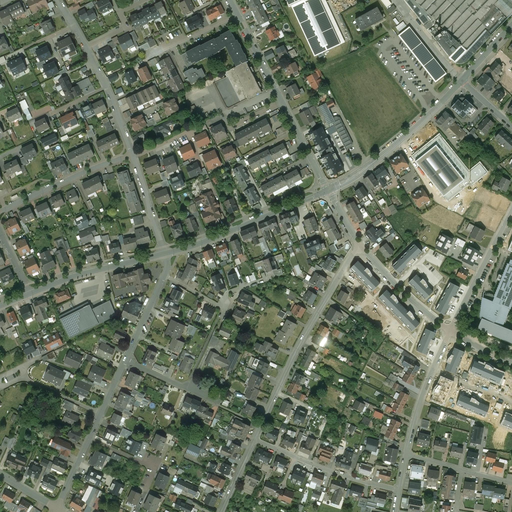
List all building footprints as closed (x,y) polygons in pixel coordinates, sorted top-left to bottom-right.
[(30,0),(28,1),(28,3),(32,11),(35,9),(36,11),(45,7),(44,6),(47,4),(45,0),(30,0)] [(103,0),(97,3),(102,13),(112,8),(109,2),(110,2),(109,0),(103,0)] [(189,0),(187,0),(180,4),(185,14),(192,10),(194,9),(189,0)] [(258,0),(249,5),(252,10),(261,6),(258,0)] [(270,0),(277,11),(282,8),(278,0),(270,0)] [(324,0),(305,0),(291,6),(314,57),(345,43),(324,0)] [(511,0),(404,0),(449,57),(448,57),(455,63),(459,64),(462,64),(465,63),(470,58),(500,25),(511,13),(511,0)] [(20,3),(7,9),(12,19),(24,13),(20,4),(20,3)] [(161,3),(155,6),(159,14),(159,15),(160,16),(166,13),(161,3)] [(220,5),(213,9),(217,17),(224,13),(220,5)] [(261,6),(252,10),(255,16),(263,11),(261,6)] [(155,7),(149,10),(153,19),(154,20),(160,17),(160,16),(159,15),(159,14),(155,7)] [(377,8),(355,20),(361,31),(383,19),(377,8)] [(12,19),(7,9),(0,12),(0,14),(2,20),(3,20),(6,25),(13,22),(12,19)] [(92,9),(86,13),(84,10),(78,13),(80,17),(81,17),(83,21),(89,18),(90,21),(97,18),(92,9)] [(148,9),(142,12),(143,13),(147,22),(153,19),(149,10),(148,9)] [(213,9),(206,13),(210,21),(211,20),(212,21),(213,21),(213,19),(217,17),(213,9)] [(52,10),(50,11),(47,12),(49,18),(55,15),(52,10)] [(263,11),(255,16),(257,21),(266,16),(263,11)] [(143,13),(136,16),(141,25),(141,26),(148,23),(147,22),(143,13)] [(135,15),(129,17),(134,28),(141,25),(136,16),(135,15)] [(198,15),(186,21),(191,30),(195,28),(194,26),(202,22),(198,15)] [(266,16),(257,21),(260,25),(260,26),(261,25),(269,21),(266,16)] [(50,20),(40,25),(42,29),(43,28),(46,34),(54,30),(50,20)] [(403,21),(396,27),(400,32),(407,25),(403,21)] [(446,74),(409,27),(399,36),(435,82),(446,74)] [(274,28),(271,29),(271,28),(269,28),(270,30),(266,31),(271,41),(278,37),(278,36),(279,36),(277,31),(276,32),(274,28)] [(235,41),(230,31),(220,36),(221,36),(214,40),(220,50),(226,47),(236,67),(247,61),(248,61),(237,40),(235,41)] [(135,41),(131,33),(127,35),(133,46),(135,49),(138,47),(135,41)] [(127,35),(118,40),(123,51),(129,48),(133,46),(127,35)] [(0,39),(0,50),(2,50),(2,52),(8,49),(9,48),(8,47),(7,45),(5,40),(3,41),(2,38),(0,39)] [(75,50),(70,38),(58,44),(61,49),(63,55),(64,54),(70,51),(70,52),(75,50)] [(200,45),(186,53),(191,64),(192,64),(195,62),(196,63),(206,58),(206,59),(217,53),(220,51),(220,50),(214,40),(214,39),(200,46),(200,45)] [(112,42),(107,45),(108,47),(110,50),(115,47),(112,42)] [(283,46),(276,50),(281,61),(288,57),(290,56),(288,52),(287,53),(283,46)] [(41,62),(44,60),(52,57),(47,47),(40,50),(36,52),(41,62)] [(108,47),(98,52),(103,63),(107,61),(107,60),(113,57),(110,50),(108,47)] [(294,49),(288,52),(290,56),(288,57),(289,59),(297,55),(294,49)] [(78,54),(75,50),(70,52),(70,51),(64,54),(65,57),(66,60),(78,54)] [(271,51),(264,54),(267,60),(274,56),(271,51)] [(191,64),(186,53),(181,55),(187,67),(192,65),(192,64),(191,64)] [(169,58),(159,63),(162,69),(172,64),(169,58)] [(22,59),(19,60),(19,59),(15,61),(14,60),(14,61),(20,73),(23,71),(24,71),(24,70),(26,69),(26,70),(27,69),(25,66),(22,60),(22,59)] [(14,61),(7,64),(8,68),(10,73),(11,73),(10,72),(12,71),(14,76),(14,75),(17,74),(17,75),(17,74),(20,73),(14,61)] [(247,61),(235,68),(235,67),(233,68),(226,72),(228,77),(231,83),(241,102),(246,100),(247,100),(261,92),(259,88),(261,86),(259,82),(257,83),(251,73),(253,72),(251,67),(249,68),(247,65),(249,64),(247,61)] [(47,66),(43,68),(44,68),(48,78),(59,73),(59,72),(54,62),(47,66)] [(502,68),(495,62),(489,69),(492,71),(496,75),(496,74),(502,68)] [(172,64),(162,69),(165,75),(175,70),(172,64)] [(292,64),(289,66),(287,65),(283,67),(286,73),(290,74),(293,73),(294,76),(299,73),(295,65),(292,64)] [(279,65),(271,68),(273,74),(278,71),(277,70),(280,68),(279,65)] [(62,75),(68,72),(65,66),(62,68),(63,70),(59,72),(59,73),(60,75),(62,75)] [(146,67),(138,71),(139,71),(144,82),(152,79),(151,78),(146,67)] [(193,68),(185,72),(191,85),(204,78),(202,75),(204,74),(201,69),(197,71),(196,68),(194,70),(193,68)] [(175,70),(165,75),(168,81),(178,76),(175,70)] [(132,71),(125,74),(126,77),(125,77),(125,80),(127,81),(128,81),(130,85),(137,81),(132,71)] [(496,75),(492,71),(489,74),(489,75),(496,81),(497,82),(501,78),(496,74),(496,75)] [(222,73),(203,82),(206,87),(213,84),(225,79),(222,73)] [(316,73),(307,78),(313,89),(323,85),(319,77),(317,73),(316,73)] [(110,82),(118,78),(116,74),(108,77),(110,82)] [(496,81),(489,75),(487,77),(484,74),(477,82),(487,91),(496,81)] [(178,76),(168,81),(171,87),(181,82),(178,76)] [(63,78),(59,80),(63,90),(71,86),(67,77),(63,78)] [(213,84),(217,91),(231,83),(228,77),(225,79),(213,84)] [(84,80),(76,84),(78,86),(80,90),(87,86),(84,80)] [(292,80),(284,84),(286,89),(287,89),(287,88),(294,85),(292,80)] [(181,82),(171,87),(174,92),(184,88),(181,82)] [(231,83),(217,91),(226,108),(229,109),(241,103),(231,83)] [(63,90),(59,92),(61,97),(63,98),(66,96),(68,101),(82,94),(80,90),(78,86),(76,84),(71,86),(63,90)] [(294,85),(287,88),(287,89),(292,98),(299,94),(300,94),(298,91),(295,84),(294,85)] [(159,96),(154,86),(149,88),(154,99),(159,96)] [(149,88),(143,91),(148,102),(154,99),(149,88)] [(498,90),(497,91),(493,96),(498,101),(500,98),(501,99),(504,95),(503,95),(504,93),(502,91),(501,92),(498,90)] [(148,102),(143,91),(137,94),(142,104),(148,102)] [(142,104),(137,94),(132,96),(137,107),(142,104)] [(132,96),(126,99),(131,110),(137,107),(132,96)] [(458,100),(451,108),(459,115),(462,118),(466,114),(473,107),(465,99),(465,100),(465,99),(464,99),(463,99),(463,98),(462,98),(461,98),(460,99),(459,99),(458,99),(458,100)] [(33,118),(25,99),(19,102),(27,120),(33,118)] [(169,102),(167,103),(167,104),(164,106),(166,111),(167,111),(169,115),(179,110),(174,100),(174,99),(169,102)] [(102,100),(91,106),(95,114),(96,115),(107,110),(102,100)] [(309,109),(310,109),(314,106),(311,100),(306,103),(309,109)] [(331,101),(326,103),(328,109),(334,106),(331,101)] [(326,103),(318,107),(328,125),(335,122),(333,119),(328,109),(326,103)] [(91,104),(80,109),(84,118),(87,117),(94,113),(95,114),(91,106),(91,104)] [(318,113),(316,109),(314,106),(310,109),(313,115),(318,113)] [(326,129),(328,129),(329,128),(328,125),(318,107),(316,109),(318,113),(324,126),(326,129)] [(478,111),(473,107),(466,114),(471,118),(478,111)] [(17,109),(7,114),(10,122),(21,117),(17,109)] [(129,110),(123,113),(125,119),(132,116),(129,110)] [(308,110),(299,114),(305,125),(314,121),(311,114),(310,115),(308,110)] [(445,112),(436,122),(444,131),(454,121),(450,117),(445,112)] [(73,113),(60,118),(65,129),(70,126),(69,125),(77,122),(77,123),(73,113)] [(158,113),(152,115),(156,124),(157,124),(155,122),(161,119),(158,113)] [(141,115),(134,119),(135,120),(131,122),(134,127),(136,131),(146,126),(145,122),(141,115)] [(153,118),(145,122),(146,126),(147,125),(148,128),(156,124),(152,115),(153,118)] [(335,128),(345,150),(351,147),(352,144),(339,118),(336,117),(333,119),(335,122),(328,125),(329,128),(333,126),(336,124),(338,127),(335,128)] [(493,124),(487,118),(478,128),(486,135),(489,132),(487,130),(493,124)] [(45,119),(34,124),(38,132),(49,127),(45,119)] [(266,119),(250,127),(256,138),(272,130),(266,119)] [(109,121),(103,124),(107,133),(113,130),(109,121)] [(453,122),(448,127),(461,141),(465,137),(467,135),(462,130),(453,122)] [(165,123),(153,129),(157,138),(160,136),(162,138),(166,136),(165,134),(169,132),(167,127),(165,123)] [(205,124),(199,127),(199,129),(201,131),(202,134),(205,132),(206,134),(209,132),(205,124)] [(221,124),(211,129),(217,142),(227,136),(224,130),(223,128),(221,124)] [(250,127),(234,135),(237,140),(240,146),(256,138),(250,127)] [(429,127),(417,137),(423,144),(432,137),(433,139),(437,136),(429,127)] [(319,129),(310,134),(319,152),(330,147),(327,141),(329,140),(322,128),(319,130),(319,129)] [(465,128),(462,130),(467,135),(465,137),(469,140),(473,137),(472,136),(469,133),(465,128)] [(12,129),(9,130),(14,141),(17,140),(12,129)] [(87,131),(86,132),(89,138),(95,135),(92,129),(90,130),(87,131)] [(511,147),(511,141),(501,131),(495,138),(509,151),(511,147)] [(202,134),(200,135),(204,145),(210,142),(206,134),(205,132),(202,134)] [(55,134),(41,140),(44,148),(59,141),(55,134)] [(115,134),(96,143),(101,152),(109,149),(112,147),(111,147),(119,144),(115,134)] [(204,145),(200,135),(194,137),(199,147),(204,145)] [(469,173),(439,136),(413,157),(417,161),(416,162),(443,196),(444,195),(448,200),(469,183),(470,185),(486,173),(479,164),(469,173)] [(283,144),(276,148),(278,150),(281,157),(288,153),(286,150),(283,144)] [(32,145),(21,150),(25,157),(26,159),(26,160),(37,155),(32,145)] [(190,145),(180,150),(182,155),(192,150),(190,145)] [(86,146),(71,153),(71,155),(68,156),(73,166),(94,156),(89,146),(86,148),(86,146)] [(228,147),(227,147),(226,147),(226,148),(222,150),(223,154),(223,155),(224,155),(224,156),(224,157),(225,157),(226,161),(231,158),(232,159),(233,158),(233,157),(236,156),(235,152),(236,152),(235,149),(234,149),(233,149),(231,146),(228,147)] [(276,148),(269,151),(273,159),(274,160),(281,157),(278,150),(276,148)] [(192,150),(182,155),(185,160),(195,155),(192,150)] [(268,150),(261,154),(266,163),(273,159),(269,151),(268,150)] [(204,155),(203,156),(205,160),(209,170),(221,165),(219,161),(218,158),(214,151),(204,155)] [(332,152),(322,158),(331,177),(344,170),(337,157),(335,158),(332,152)] [(261,154),(254,157),(259,166),(266,163),(261,154)] [(401,155),(397,157),(396,157),(394,158),(394,159),(390,161),(397,173),(408,167),(401,155)] [(26,159),(25,157),(20,159),(23,165),(24,166),(28,164),(26,160),(26,159)] [(173,157),(163,161),(167,171),(168,173),(178,169),(173,157)] [(254,157),(247,161),(252,170),(259,166),(254,157)] [(64,163),(63,159),(62,159),(57,162),(61,172),(67,169),(64,163)] [(16,160),(13,161),(13,162),(10,163),(15,173),(21,170),(20,167),(16,160)] [(156,160),(143,164),(147,175),(152,173),(152,172),(159,169),(158,167),(159,167),(156,160)] [(51,164),(51,165),(53,168),(56,175),(61,172),(57,162),(51,164)] [(15,173),(10,163),(7,164),(4,166),(7,172),(8,176),(9,176),(15,173)] [(197,163),(187,168),(190,174),(191,173),(193,176),(200,173),(200,171),(201,170),(200,170),(198,166),(199,166),(198,166),(197,163)] [(233,170),(236,177),(246,172),(243,167),(242,165),(240,167),(233,170)] [(383,166),(373,173),(382,186),(386,184),(382,177),(388,174),(383,166)] [(127,170),(117,174),(121,186),(123,185),(131,183),(131,182),(127,170)] [(297,170),(290,174),(294,183),(302,179),(297,170)] [(240,183),(240,184),(245,181),(249,179),(246,172),(236,177),(240,183)] [(290,174),(283,177),(287,185),(287,186),(294,183),(290,174)] [(378,184),(371,174),(363,180),(370,190),(373,188),(374,190),(379,187),(377,185),(378,184)] [(393,184),(399,180),(395,174),(389,177),(393,184)] [(180,175),(170,179),(174,190),(184,186),(180,175)] [(99,176),(96,178),(90,181),(95,192),(95,191),(95,190),(98,188),(99,190),(102,188),(103,188),(102,185),(100,181),(101,181),(99,176)] [(282,176),(275,180),(280,189),(287,185),(283,177),(282,176)] [(510,181),(503,177),(499,185),(494,182),(492,187),(497,190),(498,188),(505,192),(507,187),(510,181)] [(163,181),(160,182),(163,188),(169,186),(167,180),(163,181)] [(275,180),(268,183),(273,192),(280,189),(275,180)] [(90,181),(82,184),(87,195),(88,195),(87,194),(91,192),(91,193),(95,192),(90,181)] [(244,192),(249,189),(245,181),(240,184),(240,183),(239,184),(243,193),(244,192)] [(142,210),(133,182),(131,182),(131,183),(123,185),(132,213),(142,210)] [(268,183),(261,187),(265,196),(273,192),(268,183)] [(244,192),(248,199),(257,194),(253,187),(249,189),(244,192)] [(362,187),(354,192),(360,200),(361,199),(366,196),(367,195),(362,187)] [(415,193),(411,195),(418,207),(429,200),(422,189),(418,191),(415,192),(415,193)] [(78,197),(74,190),(71,191),(69,192),(69,193),(66,194),(70,202),(73,200),(74,202),(79,199),(78,197)] [(166,190),(155,194),(159,204),(163,203),(162,202),(170,199),(166,190)] [(210,192),(205,194),(204,193),(201,194),(202,197),(197,199),(199,204),(204,202),(206,207),(204,208),(206,212),(217,208),(219,207),(217,202),(215,203),(214,201),(210,192)] [(248,199),(251,205),(260,200),(257,194),(248,199)] [(60,195),(57,196),(56,196),(55,197),(54,197),(52,199),(55,206),(59,205),(59,206),(64,204),(63,202),(60,195)] [(485,206),(494,211),(500,201),(491,195),(485,206)] [(233,200),(224,203),(229,215),(238,211),(233,200)] [(46,203),(36,208),(41,218),(45,216),(45,214),(54,210),(49,201),(46,202),(46,203)] [(348,205),(346,206),(351,215),(358,211),(353,202),(351,203),(348,205)] [(195,205),(189,208),(192,215),(198,213),(195,205)] [(217,208),(209,211),(213,220),(220,217),(221,217),(220,214),(217,208)] [(30,209),(20,214),(23,221),(29,218),(30,220),(34,218),(30,209)] [(483,209),(477,220),(488,226),(494,215),(483,209)] [(299,220),(295,210),(287,213),(290,222),(291,224),(299,220)] [(206,212),(202,214),(206,223),(209,221),(209,222),(213,220),(209,211),(206,212)] [(358,211),(351,215),(356,223),(363,219),(360,215),(358,211)] [(188,212),(184,214),(184,216),(186,221),(193,218),(192,216),(191,217),(189,213),(188,212)] [(287,213),(279,217),(285,230),(290,228),(289,225),(287,226),(286,223),(290,222),(287,213)] [(85,215),(75,220),(79,228),(84,225),(89,223),(85,215)] [(141,215),(133,217),(135,226),(138,225),(144,224),(141,215)] [(313,217),(304,221),(309,232),(318,229),(313,217)] [(15,218),(12,220),(12,219),(9,221),(6,223),(8,229),(9,231),(10,233),(12,232),(13,233),(18,231),(18,229),(20,228),(17,222),(16,219),(15,218)] [(193,218),(186,221),(191,233),(198,230),(193,218)] [(274,218),(266,222),(270,230),(274,228),(275,231),(273,232),(274,234),(273,235),(274,237),(281,235),(274,218)] [(331,218),(327,220),(327,221),(323,223),(327,231),(335,227),(335,226),(331,218)] [(373,223),(370,225),(372,228),(381,223),(379,220),(378,220),(373,223)] [(270,230),(266,222),(258,225),(263,237),(264,240),(270,238),(268,231),(270,230)] [(367,227),(364,222),(358,225),(362,231),(367,227)] [(176,226),(172,227),(176,238),(183,235),(181,232),(182,232),(180,224),(176,226)] [(476,227),(469,224),(466,230),(472,233),(473,232),(473,231),(474,232),(476,228),(475,227),(476,227)] [(253,227),(240,232),(244,241),(252,238),(255,245),(260,243),(261,245),(263,244),(263,243),(261,238),(257,239),(256,235),(257,235),(253,227)] [(327,231),(326,231),(332,242),(337,239),(340,237),(335,227),(327,231)] [(485,232),(476,227),(475,227),(476,228),(474,232),(473,231),(473,232),(472,233),(470,237),(479,242),(485,232)] [(94,228),(85,231),(86,232),(80,235),(82,242),(88,240),(93,238),(92,235),(96,233),(94,228)] [(143,228),(134,231),(137,238),(139,245),(143,243),(150,241),(148,232),(145,233),(143,228)] [(372,228),(365,233),(373,243),(380,237),(380,238),(385,235),(380,230),(377,233),(372,228)] [(436,248),(446,253),(449,248),(451,245),(453,240),(443,235),(442,237),(440,236),(438,239),(440,240),(439,242),(437,241),(435,245),(437,245),(436,248)] [(63,238),(60,239),(59,241),(58,242),(57,243),(59,247),(58,248),(59,251),(56,252),(64,249),(65,252),(66,251),(66,250),(67,250),(70,249),(67,241),(64,242),(63,238)] [(131,240),(131,238),(123,240),(126,250),(137,247),(137,245),(139,245),(137,238),(135,239),(131,240)] [(25,239),(22,241),(21,240),(18,242),(19,242),(15,244),(20,254),(22,253),(23,254),(28,252),(28,250),(30,249),(25,239)] [(238,239),(230,242),(234,251),(235,251),(237,256),(242,254),(240,249),(241,248),(238,239)] [(318,239),(304,245),(309,257),(316,254),(315,251),(322,248),(318,239)] [(118,243),(110,245),(112,253),(120,251),(118,243)] [(386,243),(379,249),(384,255),(383,255),(386,258),(393,252),(386,243)] [(225,244),(216,248),(219,256),(222,255),(224,261),(225,261),(226,261),(229,260),(226,254),(229,253),(225,244)] [(334,244),(329,247),(332,254),(338,250),(334,244)] [(400,274),(408,266),(413,264),(415,261),(414,260),(422,252),(414,244),(392,266),(400,274)] [(92,250),(90,245),(85,246),(86,251),(85,251),(88,262),(92,261),(96,260),(100,259),(97,248),(92,250)] [(472,266),(475,260),(476,261),(478,257),(477,257),(479,252),(469,247),(468,249),(466,248),(465,251),(466,252),(465,255),(463,254),(462,257),(464,258),(462,261),(472,266)] [(64,249),(56,252),(61,264),(68,261),(65,252),(64,249)] [(211,249),(203,253),(205,258),(206,261),(209,269),(216,267),(213,259),(215,258),(211,249)] [(48,251),(39,255),(46,270),(55,266),(51,256),(48,251)] [(270,255),(265,257),(266,260),(255,263),(256,268),(257,268),(261,266),(264,266),(267,272),(272,270),(277,269),(278,269),(276,262),(278,261),(283,259),(282,254),(271,258),(270,255)] [(238,258),(237,256),(234,257),(237,265),(242,263),(240,258),(238,258)] [(336,262),(328,257),(322,267),(330,272),(336,262)] [(39,270),(34,258),(33,259),(32,259),(29,260),(35,272),(37,271),(39,270)] [(197,261),(190,258),(187,264),(188,264),(194,267),(197,261)] [(29,260),(25,262),(26,262),(24,263),(30,274),(32,273),(32,274),(35,272),(29,260)] [(511,331),(502,327),(503,323),(505,323),(508,316),(506,315),(511,300),(511,260),(510,260),(509,264),(508,264),(494,297),(490,295),(483,301),(482,317),(480,317),(479,319),(481,319),(477,328),(487,332),(486,334),(491,336),(491,334),(511,342),(511,331)] [(380,283),(372,275),(370,271),(367,268),(366,269),(358,261),(350,269),(372,291),(380,283)] [(194,267),(188,264),(185,270),(194,274),(197,268),(194,267)] [(0,273),(0,278),(2,283),(13,278),(9,269),(0,273)] [(123,273),(113,276),(116,287),(119,286),(119,288),(126,286),(126,284),(135,281),(137,290),(141,290),(141,293),(148,291),(147,285),(148,284),(148,283),(151,282),(150,278),(149,279),(148,273),(144,275),(144,273),(142,273),(141,269),(138,269),(138,270),(133,271),(133,272),(123,274),(123,273)] [(468,273),(460,269),(457,275),(465,280),(468,273)] [(194,274),(185,270),(184,273),(182,277),(185,278),(190,280),(191,281),(191,280),(194,274)] [(321,276),(314,272),(311,277),(324,284),(326,279),(321,276)] [(219,274),(212,277),(218,292),(225,289),(219,274)] [(237,274),(228,278),(231,286),(240,283),(237,274)] [(433,292),(428,287),(425,282),(423,279),(421,280),(416,275),(409,283),(425,299),(433,292)] [(311,277),(308,282),(315,286),(321,289),(324,284),(311,277)] [(197,283),(191,280),(191,281),(190,280),(187,286),(194,290),(197,283)] [(445,315),(450,305),(454,301),(456,298),(454,297),(459,288),(450,283),(435,310),(445,315)] [(170,299),(169,299),(175,302),(178,303),(180,298),(179,298),(181,293),(177,291),(174,289),(170,299)] [(66,290),(55,295),(58,303),(70,299),(66,290)] [(403,307),(397,301),(396,297),(393,295),(392,296),(387,290),(379,298),(395,315),(403,307)] [(344,293),(341,291),(336,299),(339,301),(339,302),(342,304),(348,295),(344,293)] [(317,296),(309,292),(304,300),(312,305),(317,296)] [(252,297),(242,293),(238,301),(248,306),(250,301),(252,297)] [(136,297),(134,302),(139,305),(144,295),(136,297)] [(48,318),(43,308),(48,306),(45,298),(34,303),(37,311),(39,316),(41,321),(48,318)] [(175,302),(169,299),(170,299),(167,298),(163,307),(167,308),(177,313),(179,308),(174,306),(175,302)] [(89,306),(60,320),(69,338),(115,315),(108,302),(91,310),(89,306)] [(139,305),(134,302),(133,302),(130,304),(129,306),(136,309),(139,311),(141,306),(139,305)] [(27,306),(20,309),(19,310),(19,308),(17,309),(22,320),(24,319),(25,320),(32,316),(32,315),(35,313),(31,305),(29,306),(29,305),(28,306),(28,307),(27,306)] [(298,307),(296,310),(294,308),(294,309),(293,308),(291,312),(300,317),(305,309),(299,305),(298,307)] [(136,309),(129,306),(126,312),(125,311),(122,316),(133,322),(136,317),(139,311),(136,309)] [(215,311),(205,307),(202,315),(207,317),(207,316),(212,318),(215,311)] [(420,323),(414,318),(412,314),(409,311),(409,312),(403,307),(395,315),(412,332),(420,323)] [(245,314),(236,309),(231,318),(235,320),(235,319),(242,322),(245,314)] [(337,312),(331,309),(326,318),(330,321),(336,324),(341,315),(337,312)] [(348,315),(339,309),(337,312),(341,315),(346,318),(348,315)] [(13,311),(7,314),(10,323),(11,323),(17,320),(13,311)] [(286,314),(281,311),(277,316),(282,319),(286,314)] [(172,321),(166,334),(174,338),(178,340),(185,326),(172,321)] [(296,325),(287,321),(281,332),(289,336),(290,337),(296,325)] [(190,324),(186,332),(194,336),(197,328),(190,324)] [(232,329),(223,324),(219,333),(229,337),(232,329)] [(329,330),(322,326),(317,334),(324,338),(329,330)] [(124,331),(118,328),(114,336),(124,341),(126,334),(123,333),(124,331)] [(427,355),(430,349),(433,344),(435,341),(433,340),(436,333),(426,329),(416,351),(427,355)] [(281,332),(280,331),(275,340),(284,345),(289,336),(281,332)] [(57,334),(51,337),(55,347),(62,344),(57,334)] [(317,334),(313,342),(320,345),(324,338),(317,334)] [(216,337),(212,335),(209,343),(215,346),(219,338),(216,337)] [(51,337),(44,341),(48,350),(55,347),(51,337)] [(178,340),(174,338),(170,348),(173,349),(172,350),(178,353),(179,353),(184,343),(178,340)] [(31,341),(27,343),(27,345),(23,347),(27,355),(35,350),(31,341)] [(105,345),(102,343),(101,343),(96,354),(104,358),(104,357),(110,359),(115,350),(109,348),(110,347),(105,345)] [(263,346),(257,343),(255,346),(257,347),(256,349),(261,352),(261,351),(263,352),(264,350),(262,349),(264,345),(263,346)] [(271,347),(264,344),(264,345),(262,349),(264,350),(267,352),(266,356),(274,359),(278,351),(271,347)] [(454,348),(451,355),(448,359),(447,362),(448,363),(445,369),(456,374),(465,352),(454,348)] [(315,353),(308,349),(304,358),(311,361),(315,353)] [(157,354),(151,351),(151,352),(148,351),(143,362),(153,366),(155,360),(154,359),(157,354)] [(219,355),(211,351),(205,363),(209,365),(208,366),(209,366),(213,368),(215,363),(224,367),(225,368),(228,361),(227,360),(218,356),(219,355)] [(231,351),(228,358),(227,360),(228,361),(225,368),(224,367),(224,368),(231,372),(239,355),(236,354),(236,353),(231,351)] [(54,352),(47,355),(49,360),(52,360),(57,357),(54,352)] [(83,358),(70,352),(68,356),(69,356),(66,362),(65,362),(78,368),(83,358)] [(185,357),(182,364),(182,363),(179,369),(188,373),(190,369),(189,369),(191,364),(192,365),(194,361),(185,357)] [(408,358),(406,357),(406,358),(402,365),(409,369),(412,364),(414,365),(415,362),(408,358)] [(311,361),(304,358),(299,366),(307,370),(308,367),(311,362),(311,361)] [(264,363),(260,361),(258,366),(257,366),(256,370),(265,374),(269,365),(264,363)] [(504,373),(492,368),(489,366),(486,364),(485,365),(475,361),(470,372),(499,384),(504,373)] [(414,365),(412,364),(409,369),(407,372),(415,376),(419,368),(414,365)] [(50,367),(49,370),(48,369),(47,372),(49,373),(46,379),(60,385),(63,379),(65,374),(63,373),(50,367)] [(105,371),(94,367),(89,378),(100,383),(105,371)] [(71,373),(64,370),(63,373),(65,374),(63,379),(67,381),(71,373)] [(139,376),(131,372),(128,378),(136,382),(139,376)] [(415,376),(407,372),(403,380),(410,384),(415,376)] [(398,377),(391,373),(388,378),(395,382),(398,377)] [(304,377),(296,374),(292,382),(300,386),(304,377)] [(262,380),(253,375),(250,380),(252,380),(249,385),(250,386),(258,389),(262,380)] [(136,382),(128,378),(125,385),(134,388),(136,382)] [(442,378),(438,385),(435,389),(434,392),(435,393),(432,400),(443,404),(452,383),(442,378)] [(85,384),(78,381),(75,387),(79,389),(77,393),(86,397),(89,392),(88,392),(90,386),(85,384)] [(300,386),(292,382),(289,390),(296,394),(300,386)] [(162,390),(161,390),(160,392),(166,394),(168,387),(164,385),(162,390)] [(258,389),(250,386),(245,397),(254,401),(259,390),(258,389)] [(129,396),(122,392),(119,398),(127,402),(130,396),(129,396)] [(408,396),(401,392),(396,400),(404,404),(408,396)] [(137,395),(136,394),(135,397),(134,399),(136,400),(141,402),(143,398),(143,397),(141,396),(137,395)] [(489,407),(479,403),(475,399),(472,398),(471,399),(460,395),(456,405),(485,418),(489,407)] [(133,397),(130,396),(127,402),(134,405),(136,400),(134,399),(135,397),(133,397)] [(193,400),(187,397),(183,406),(186,408),(189,409),(190,407),(190,406),(193,400)] [(127,402),(119,398),(116,405),(124,409),(127,402)] [(201,403),(193,399),(193,400),(190,406),(190,407),(198,410),(200,405),(201,403)] [(404,404),(396,400),(392,409),(400,412),(404,404)] [(361,403),(356,401),(353,408),(357,409),(357,410),(358,410),(361,411),(364,406),(364,405),(361,403)] [(292,405),(284,402),(280,412),(287,415),(288,415),(290,409),(292,405)] [(390,413),(392,408),(384,403),(381,409),(390,413)] [(73,407),(65,404),(63,408),(64,408),(64,407),(71,410),(70,413),(71,410),(71,411),(73,407)] [(174,409),(165,405),(161,413),(166,415),(167,414),(171,416),(174,409)] [(209,409),(200,405),(198,410),(195,415),(196,415),(196,414),(206,419),(205,422),(209,424),(213,414),(208,412),(209,409)] [(256,408),(248,405),(246,410),(244,409),(243,413),(252,417),(256,408)] [(343,415),(350,418),(354,411),(346,407),(343,415)] [(437,410),(434,409),(433,409),(431,408),(428,417),(432,418),(433,418),(438,420),(441,412),(437,410)] [(287,415),(285,420),(289,422),(293,411),(290,409),(288,415),(287,415)] [(294,419),(298,421),(303,411),(298,409),(294,419)] [(307,413),(303,411),(298,421),(303,423),(307,413)] [(70,413),(67,412),(63,420),(75,426),(78,419),(75,417),(76,416),(70,413)] [(121,417),(114,413),(110,421),(119,425),(121,421),(120,421),(121,417)] [(511,416),(507,414),(502,425),(511,429),(511,416)] [(368,426),(372,419),(364,416),(361,422),(368,426)] [(400,423),(393,419),(389,428),(396,431),(400,423)] [(236,420),(233,427),(234,427),(239,429),(242,423),(236,420)] [(429,421),(423,420),(421,427),(428,428),(429,421)] [(243,423),(242,423),(239,429),(247,433),(250,427),(243,423)] [(483,429),(478,428),(478,426),(474,424),(470,442),(480,444),(483,429)] [(233,428),(229,426),(227,432),(228,432),(228,433),(235,437),(236,436),(236,435),(231,433),(233,428)] [(239,429),(234,427),(233,428),(231,433),(236,435),(236,436),(244,440),(247,433),(239,429)] [(278,432),(269,428),(265,436),(275,440),(278,432)] [(396,431),(389,428),(385,436),(393,440),(396,431)] [(82,433),(74,429),(73,432),(70,430),(68,436),(71,437),(77,440),(78,441),(82,433)] [(116,433),(108,429),(106,433),(107,434),(104,440),(112,444),(114,440),(113,440),(116,433)] [(288,430),(282,443),(292,448),(296,440),(290,437),(293,432),(288,430)] [(430,436),(419,433),(417,444),(424,445),(423,445),(428,446),(430,436)] [(165,438),(157,434),(151,446),(161,451),(165,443),(167,439),(165,438)] [(5,437),(1,445),(7,448),(11,439),(5,437)] [(15,439),(12,437),(11,439),(7,448),(11,449),(16,439),(15,439)] [(66,443),(59,439),(56,437),(52,446),(62,451),(63,451),(66,443)] [(309,437),(306,444),(303,443),(300,451),(309,455),(314,444),(316,440),(309,437)] [(189,443),(186,452),(198,457),(201,448),(204,449),(208,439),(205,438),(204,440),(200,438),(197,446),(189,443)] [(140,449),(142,444),(131,439),(126,450),(137,455),(139,451),(140,452),(141,449),(140,449)] [(379,442),(368,439),(368,442),(365,443),(367,446),(366,449),(376,451),(379,442)] [(441,442),(435,441),(434,449),(440,451),(445,452),(446,446),(447,443),(446,443),(441,442)] [(70,445),(66,443),(63,451),(62,451),(61,453),(68,456),(71,448),(70,445)] [(241,447),(232,443),(229,449),(224,447),(229,450),(238,453),(241,447)] [(333,450),(322,445),(320,451),(322,452),(331,455),(333,450)] [(229,450),(224,447),(221,453),(226,456),(229,450)] [(394,449),(388,448),(387,454),(385,454),(385,455),(386,455),(385,460),(395,462),(398,450),(394,449)] [(462,450),(452,448),(450,456),(461,458),(462,450)] [(268,453),(258,449),(255,456),(256,456),(259,458),(264,460),(268,453)] [(238,453),(229,450),(226,456),(235,460),(238,453)] [(105,455),(96,451),(93,458),(92,457),(90,460),(91,460),(97,463),(101,465),(105,455)] [(353,454),(346,451),(344,457),(351,460),(353,454)] [(331,455),(322,452),(320,459),(328,462),(331,455)] [(478,454),(468,452),(466,460),(472,461),(472,462),(476,463),(478,454)] [(121,457),(113,453),(110,458),(119,462),(121,457)] [(496,455),(488,453),(486,461),(494,463),(495,462),(496,455)] [(17,458),(10,456),(6,464),(17,469),(17,468),(23,471),(26,463),(20,460),(17,459),(17,458)] [(287,462),(277,457),(274,465),(278,467),(276,472),(281,474),(287,462)] [(351,460),(344,457),(343,460),(338,458),(336,465),(349,469),(351,463),(350,462),(351,460)] [(62,462),(56,459),(54,463),(52,467),(52,468),(57,471),(58,470),(62,462)] [(67,464),(62,462),(58,470),(64,473),(67,464)] [(494,463),(494,464),(491,463),(490,468),(492,469),(492,470),(502,472),(504,464),(499,463),(495,462),(494,463)] [(101,465),(97,463),(95,466),(94,468),(100,471),(101,472),(104,466),(101,465)] [(231,467),(224,464),(220,472),(227,475),(231,467)] [(384,467),(376,464),(373,475),(376,476),(376,477),(388,480),(390,472),(386,471),(387,469),(384,468),(384,467)] [(33,466),(32,465),(30,469),(28,474),(29,474),(38,478),(42,470),(37,467),(33,466)] [(362,465),(359,472),(369,476),(372,468),(362,465)] [(177,470),(169,466),(166,472),(175,476),(177,470)] [(423,468),(412,466),(411,476),(422,478),(423,468)] [(307,472),(296,467),(291,480),(302,484),(307,472)] [(104,477),(90,470),(85,480),(99,486),(104,477)] [(439,472),(429,470),(427,480),(427,484),(436,486),(437,486),(437,482),(439,472)] [(261,478),(248,472),(246,476),(241,487),(243,488),(252,492),(256,483),(258,484),(261,478)] [(170,478),(160,473),(159,475),(158,478),(155,484),(165,489),(170,478)] [(212,475),(208,473),(205,480),(215,485),(218,478),(212,475)] [(324,477),(314,473),(310,484),(316,486),(316,485),(320,487),(324,477)] [(455,477),(447,475),(447,478),(444,478),(443,486),(454,487),(454,484),(455,481),(454,481),(455,477)] [(45,478),(41,486),(47,489),(52,478),(46,476),(45,478)] [(54,479),(52,478),(47,489),(53,491),(58,481),(54,479)] [(225,481),(218,478),(215,485),(214,487),(218,489),(218,487),(222,489),(225,481)] [(187,484),(178,480),(175,486),(176,486),(174,489),(181,492),(181,491),(182,489),(186,491),(191,493),(195,495),(195,496),(194,497),(198,498),(200,493),(197,492),(198,489),(189,484),(189,483),(187,482),(187,484)] [(343,483),(333,480),(330,487),(336,489),(340,491),(343,483)] [(125,486),(114,481),(113,484),(112,483),(110,489),(111,489),(110,492),(120,497),(125,486)] [(278,486),(267,482),(263,491),(270,493),(270,494),(274,496),(277,489),(278,486)] [(421,484),(410,482),(408,493),(419,494),(421,484)] [(471,483),(465,482),(463,493),(463,495),(464,495),(473,496),(474,490),(475,484),(474,483),(472,483),(471,483)] [(490,486),(487,485),(487,486),(483,485),(482,494),(493,496),(492,497),(494,487),(490,486)] [(363,489),(352,486),(350,494),(360,497),(363,489)] [(454,487),(443,486),(442,494),(444,494),(444,497),(452,498),(453,494),(453,491),(454,487)] [(93,487),(88,498),(85,503),(92,507),(94,503),(100,491),(93,487)] [(498,489),(494,488),(494,487),(492,497),(504,499),(505,490),(501,490),(501,489),(498,489)] [(340,491),(336,489),(332,500),(339,502),(341,496),(343,492),(340,491)] [(140,494),(132,490),(127,500),(136,504),(140,494)] [(294,494),(286,490),(285,492),(282,500),(290,503),(294,494)] [(322,493),(315,490),(312,497),(319,499),(322,493)] [(15,496),(6,491),(2,498),(7,501),(11,503),(11,502),(15,496)] [(386,495),(376,493),(375,496),(374,501),(375,501),(384,503),(386,495)] [(209,495),(208,494),(205,503),(213,506),(217,498),(216,498),(209,495)] [(156,498),(150,495),(144,507),(150,510),(151,509),(155,510),(159,500),(160,499),(156,498)] [(85,503),(75,497),(70,505),(76,509),(79,511),(80,511),(85,503)] [(362,499),(360,499),(358,506),(365,509),(366,507),(366,505),(368,499),(362,498),(362,499)] [(422,502),(413,500),(413,499),(410,498),(408,508),(415,510),(421,511),(422,506),(421,505),(422,502)] [(31,505),(23,500),(18,507),(22,510),(26,511),(31,505)] [(11,503),(7,501),(5,505),(10,509),(14,504),(11,502),(11,503)] [(185,505),(178,502),(175,508),(182,511),(185,505)]
